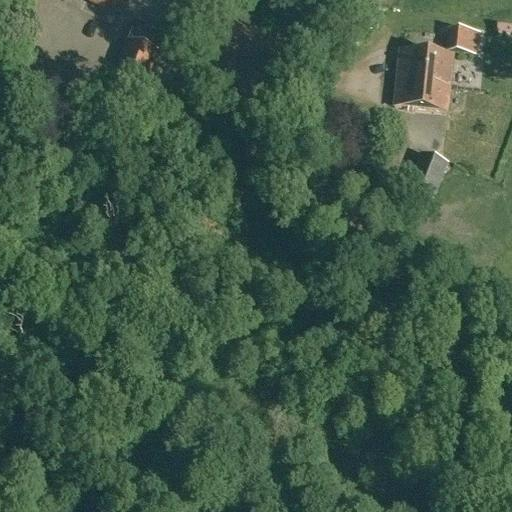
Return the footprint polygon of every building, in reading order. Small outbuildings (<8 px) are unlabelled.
[(85,0),(115,14),(121,0),(85,0)] [(381,28),(358,1),(330,24),(337,36),(341,34),(353,52),(381,28)] [(145,27),(142,33),(155,38),(158,32),(145,27)] [(131,30),(111,86),(141,96),(157,52),(149,48),(153,38),(131,30)] [(481,34),(447,31),(445,55),(479,58),(481,34)] [(397,80),(449,86),(452,58),(400,53),(397,80)] [(449,86),(397,80),(394,108),(446,114),(449,86)] [(434,205),(448,166),(419,156),(405,195),(434,205)]
